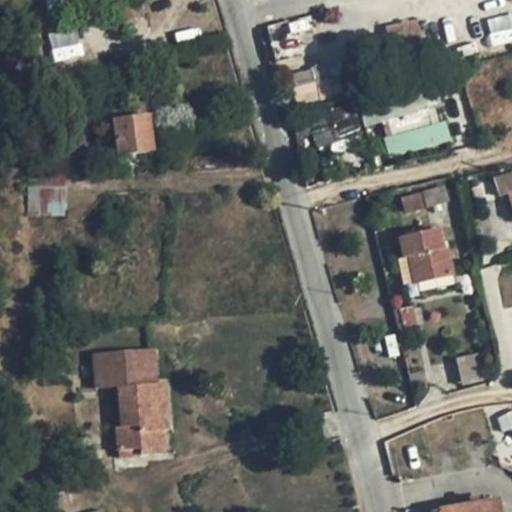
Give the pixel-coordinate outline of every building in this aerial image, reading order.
[(134,17),(126,0),(120,0),(110,5),(119,24),(134,17)] [(119,24),(110,5),(102,8),(111,27),(119,24)] [(134,17),(119,24),(111,27),(114,34),(138,24),(134,17)] [(293,38),(287,21),(266,27),(271,44),(293,38)] [(425,58),(416,21),(385,28),(395,65),(425,58)] [(82,56),(80,30),(49,33),(52,59),(82,56)] [(305,91),(295,58),(286,60),(295,94),(305,91)] [(383,105),(391,134),(406,130),(398,101),(383,105)] [(335,109),(304,119),(308,133),(312,147),(344,138),(335,109)] [(302,113),(285,119),(290,138),(308,133),(304,119),(302,113)] [(149,116),(113,121),(118,156),(154,151),(149,116)] [(387,153),(450,144),(447,125),(384,134),(387,153)] [(65,202),(66,172),(28,171),(28,218),(66,217),(65,202)] [(511,174),(501,178),(506,195),(509,194),(511,202),(511,174)] [(447,202),(443,187),(424,192),(428,208),(447,202)] [(400,199),(405,213),(421,209),(417,194),(400,199)] [(452,274),(446,247),(443,248),(440,232),(401,240),(405,258),(410,257),(415,282),(452,274)] [(403,285),(415,282),(410,257),(405,258),(398,260),(403,285)] [(416,326),(413,307),(398,309),(403,329),(416,326)] [(156,384),(154,349),(94,353),(97,388),(119,387),(122,426),(117,427),(118,451),(139,449),(140,456),(165,454),(163,432),(168,431),(165,384),(156,384)] [(139,449),(118,451),(118,458),(140,456),(139,449)] [(498,511),(497,502),(442,511),(498,511)]
